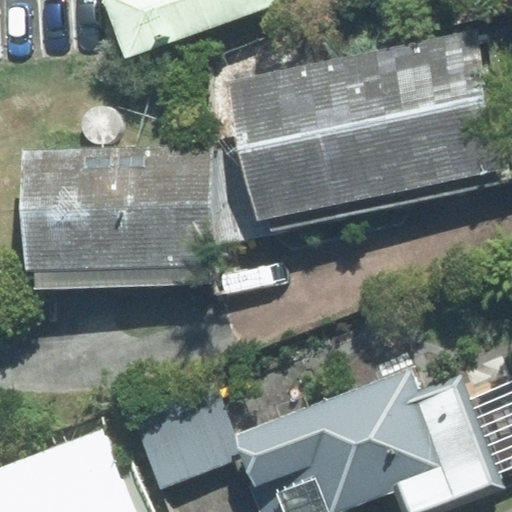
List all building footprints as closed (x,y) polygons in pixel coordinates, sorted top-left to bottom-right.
[(115,0),(136,58),(292,2),(291,0),(115,0)] [(511,148),(487,31),(241,83),(271,223),(511,171),(511,148)] [(222,148),(36,152),(38,274),(225,270),(222,148)] [(219,383),(140,414),(169,487),(244,457),(265,511),(348,511),(404,490),(412,511),(452,511),(511,489),(507,478),(511,475),(511,409),(509,411),(499,387),(475,397),(468,379),(425,396),(415,371),(241,439),(219,383)] [(142,511),(110,429),(0,472),(0,495),(6,511),(142,511)]
